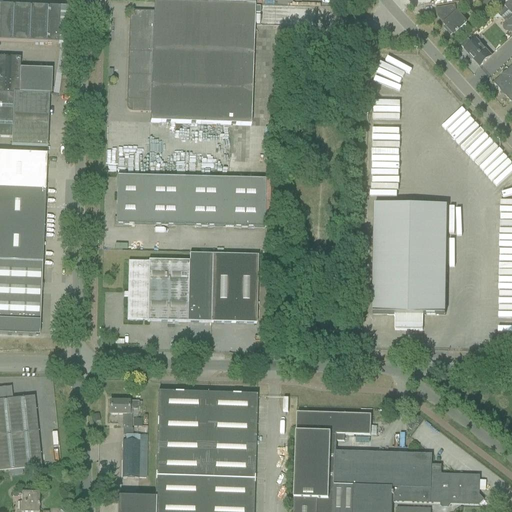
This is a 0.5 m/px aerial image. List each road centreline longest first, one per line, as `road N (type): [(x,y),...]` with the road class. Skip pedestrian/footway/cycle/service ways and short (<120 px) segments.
road 1 (unclassified): [(73,360),(89,0)]
road 2 (unclassified): [(405,379),(365,365),(73,360)]
road 3 (unclassified): [(511,140),(385,0)]
road 4 (unclassified): [(82,511),(73,360)]
road 5 (unclassified): [(511,457),(405,379)]
